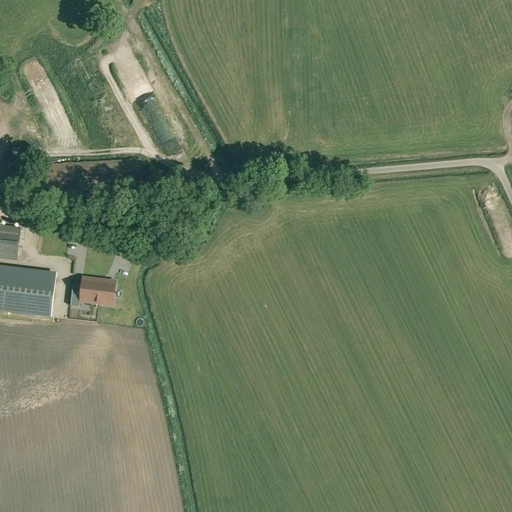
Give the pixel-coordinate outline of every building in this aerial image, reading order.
[(115,50),(116,68),(132,68),(131,49),(115,50)] [(142,186),(142,176),(141,176),(141,159),(44,164),(45,181),(46,191),(142,186)] [(21,228),(0,225),(0,256),(18,259),(21,228)] [(0,266),(0,308),(53,314),(57,273),(0,266)] [(69,305),(78,306),(79,300),(112,304),(115,280),(81,276),(79,294),(70,293),(69,305)]
